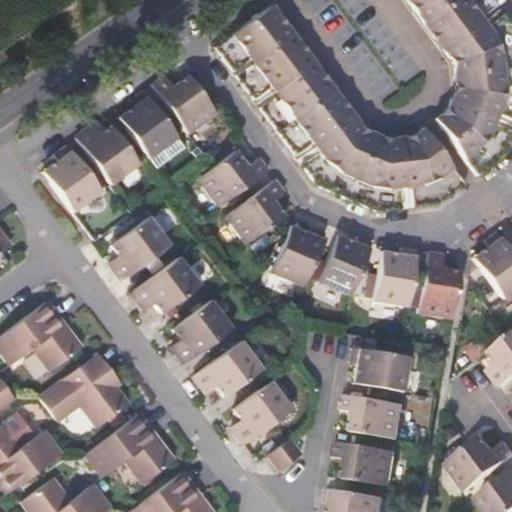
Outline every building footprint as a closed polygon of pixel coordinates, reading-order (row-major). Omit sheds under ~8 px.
[(441,113),(433,118),(476,175),(501,157),(511,131),(511,24),(493,0),(405,0),(434,39),(451,61),(454,86),(453,89),(444,111),(441,113)] [(464,184),(421,127),(411,135),(408,135),(385,139),(363,129),(321,73),(299,44),(280,19),(270,5),(213,47),(317,186),(374,211),(437,204),(464,184)] [(151,84),(187,133),(215,112),(188,75),(171,87),(163,75),(151,84)] [(117,115),(148,158),(176,137),(142,91),(131,99),(134,103),(117,115)] [(110,126),(99,133),(93,124),(75,138),(110,185),(138,165),(110,126)] [(54,154),(57,159),(41,171),(72,212),(100,191),(66,145),(54,154)] [(197,178),(218,206),(267,170),(257,157),(246,166),(235,150),(197,178)] [(284,215),(272,199),(283,191),(273,179),(225,215),(245,243),(284,215)] [(147,216),(109,244),(117,255),(108,261),(121,279),(168,245),(147,216)] [(302,285),(324,232),(311,226),(308,233),(289,225),(269,271),(302,285)] [(502,298),(511,290),(511,253),(495,231),(483,240),(486,246),(471,256),(502,298)] [(0,253),(10,246),(0,233),(0,253)] [(371,242),(357,236),(354,242),(335,234),(315,281),(348,295),(371,242)] [(371,301),(406,306),(416,249),(401,247),(399,254),(380,250),(371,301)] [(427,251),(416,312),(451,317),(459,272),(439,268),(441,254),(427,251)] [(177,256),(131,291),(143,309),(153,302),(160,313),(198,285),(177,256)] [(183,362),(230,328),(209,299),(171,328),(179,337),(170,345),(183,362)] [(80,347),(46,301),(0,334),(0,353),(8,364),(32,347),(49,370),(80,347)] [(501,387),(511,378),(511,334),(489,351),(497,362),(488,368),(493,375),(501,387)] [(206,392),(215,386),(222,397),(261,369),(239,340),(192,375),(206,392)] [(402,391),(408,356),(351,347),(349,357),(348,363),(355,364),(352,383),(402,391)] [(92,357),(37,397),(55,420),(78,403),(96,426),(127,403),(92,357)] [(0,407),(12,398),(0,380),(0,407)] [(243,443),(290,409),(269,380),(231,408),(240,419),(230,426),(243,443)] [(398,439),(404,404),(343,394),(340,409),(355,412),(352,432),(398,439)] [(138,414),(83,454),(100,477),(124,460),(141,483),(172,460),(138,414)] [(0,485),(6,493),(59,453),(43,429),(19,447),(2,424),(0,425),(0,485)] [(511,451),(508,446),(505,442),(494,451),(482,435),(445,463),(466,491),(511,457),(511,451)] [(277,470),(299,453),(288,438),(266,455),(277,470)] [(390,486),(396,451),(335,442),(333,452),(332,457),(347,459),(343,479),(390,486)] [(511,511),(511,470),(475,498),(485,511),(511,511)] [(210,511),(181,472),(126,511),(210,511)] [(102,511),(108,507),(91,484),(68,501),(51,478),(20,501),(28,511),(102,511)] [(381,511),(384,497),(327,488),(325,501),(325,503),(331,504),(330,511),(381,511)]
